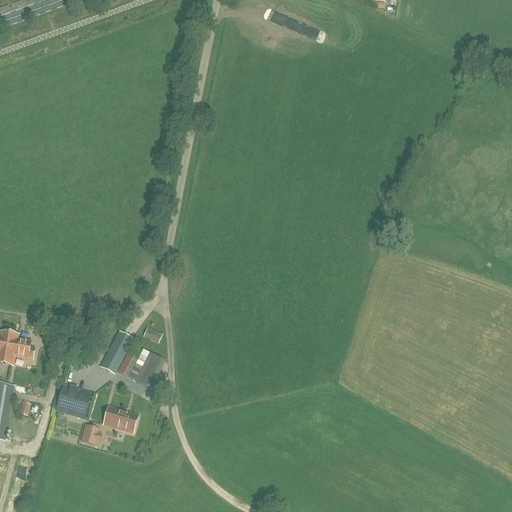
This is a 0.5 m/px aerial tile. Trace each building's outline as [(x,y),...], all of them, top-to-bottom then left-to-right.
[(158,344),(162,334),(148,328),(144,338),(158,344)] [(0,337),(0,364),(11,366),(13,357),(33,361),(35,350),(30,349),(31,342),(18,340),(18,336),(1,333),(0,337)] [(133,340),(119,333),(100,368),(114,375),(133,340)] [(140,362),(127,355),(118,373),(130,380),(140,362)] [(150,390),(166,363),(153,355),(137,383),(150,390)] [(0,440),(4,441),(13,386),(0,383),(0,440)] [(85,421),(93,394),(64,386),(56,412),(85,421)] [(27,417),(31,406),(22,403),(19,415),(27,417)] [(109,409),(104,426),(133,435),(139,418),(109,409)] [(81,444),(95,448),(96,443),(99,444),(102,435),(98,434),(99,430),(85,426),(81,444)]
